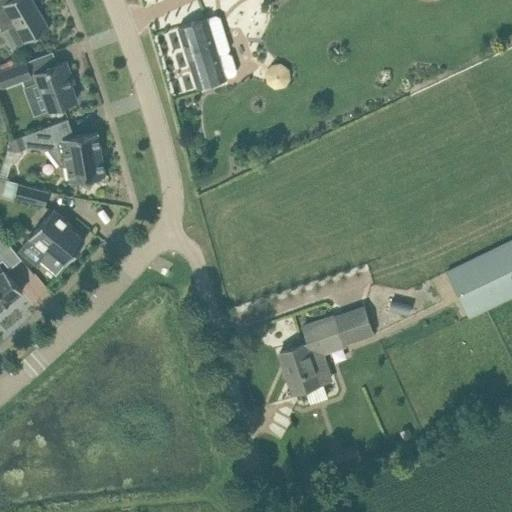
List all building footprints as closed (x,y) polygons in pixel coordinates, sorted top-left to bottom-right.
[(0,0),(0,26),(3,31),(15,24),(26,42),(50,27),(34,0),(0,0)] [(198,20),(179,26),(198,87),(217,81),(225,79),(225,77),(235,74),(238,70),(233,54),(229,51),(230,46),(221,18),(215,15),(206,17),(198,20)] [(0,69),(0,80),(2,87),(33,76),(27,60),(0,69)] [(35,72),(49,110),(77,99),(68,75),(71,73),(66,60),(35,72)] [(283,88),(293,70),(275,60),(265,78),(283,88)] [(26,146),(40,147),(48,147),(60,166),(67,165),(70,180),(79,179),(90,186),(97,176),(106,174),(98,131),(70,136),(64,119),(22,134),(26,146)] [(15,198),(45,206),(50,190),(19,182),(15,198)] [(47,251),(48,252),(50,249),(66,262),(85,239),(70,226),(72,223),(54,208),(30,236),(31,237),(20,250),(37,264),(47,251)] [(0,250),(10,243),(0,231),(0,309),(23,290),(5,269),(3,270),(0,266),(0,250)] [(511,241),(448,273),(469,316),(511,295),(511,241)] [(334,378),(325,352),(345,345),(335,314),(304,325),(309,341),(280,351),(294,391),(334,378)]
